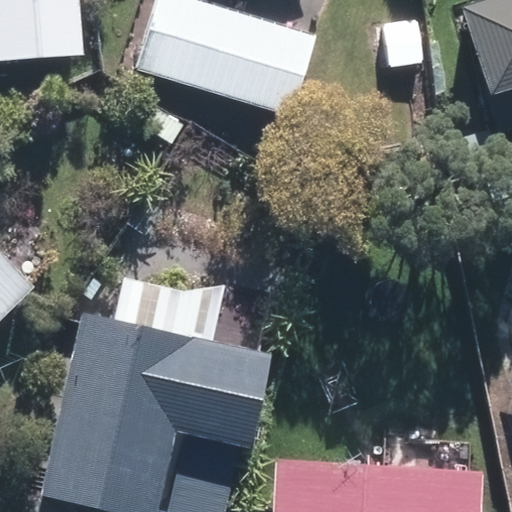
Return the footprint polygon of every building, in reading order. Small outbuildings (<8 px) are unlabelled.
[(0,0),(0,67),(68,65),(65,0),(0,0)] [(158,0),(135,73),(290,122),(315,41),(184,0),(158,0)] [(511,0),(493,0),(448,14),(484,133),(511,124),(511,0)] [(142,131),(172,148),(184,126),(154,110),(142,131)] [(0,326),(36,291),(0,253),(0,326)] [(225,511),(240,449),(252,452),(273,360),(84,317),(43,499),(99,511),(225,511)] [(511,359),(502,362),(511,397),(511,359)] [(271,511),(480,511),(482,478),(275,464),(271,511)]
